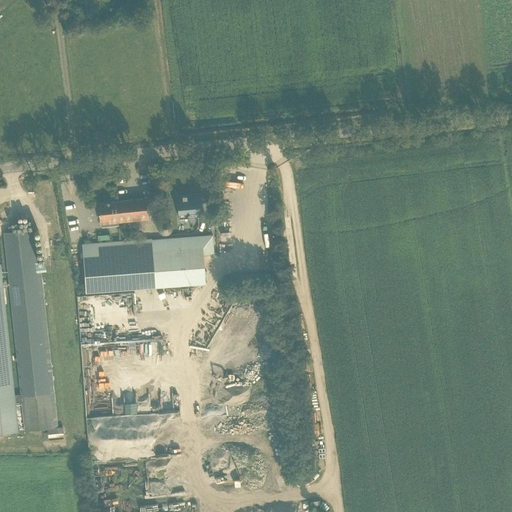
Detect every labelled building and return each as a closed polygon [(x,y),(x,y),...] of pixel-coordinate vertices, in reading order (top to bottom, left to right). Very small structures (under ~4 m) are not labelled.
[(202,216),(200,192),(176,195),(178,219),(189,218),(188,211),(196,210),(196,217),(202,216)] [(98,203),(99,213),(100,223),(147,218),(145,198),(98,203)] [(209,219),(218,219),(218,218),(217,210),(208,211),(209,219)] [(14,394),(0,266),(0,432),(18,431),(15,402),(21,402),(24,431),(47,428),(47,434),(63,432),(62,426),(53,427),(49,393),(32,229),(3,232),(20,394),(14,394)] [(202,254),(213,253),(212,235),(151,239),(151,238),(81,243),(84,292),(205,283),(202,254)]
